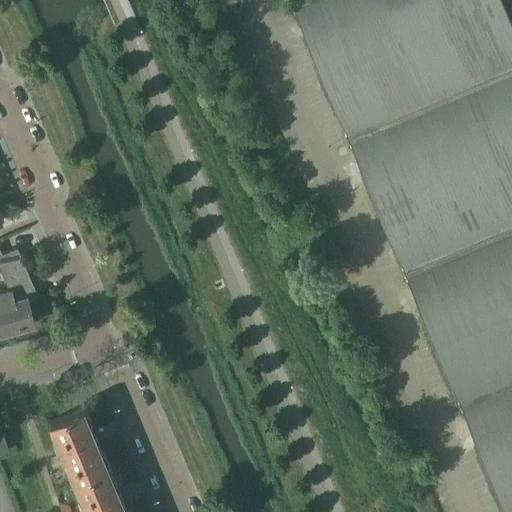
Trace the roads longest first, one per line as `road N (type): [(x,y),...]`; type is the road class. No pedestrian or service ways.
road 1 (residential): [(107,342),(0,98)]
road 2 (residential): [(182,511),(107,342)]
